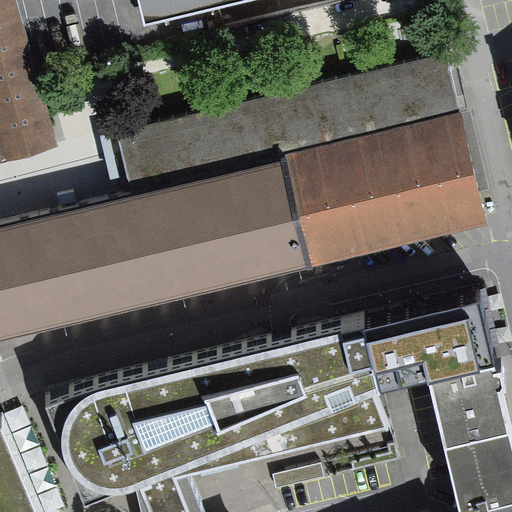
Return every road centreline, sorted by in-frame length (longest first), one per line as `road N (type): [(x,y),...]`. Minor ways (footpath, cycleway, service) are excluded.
road 1 (unclassified): [(291,310),(98,354),(0,388)]
road 2 (residential): [(511,258),(291,310)]
